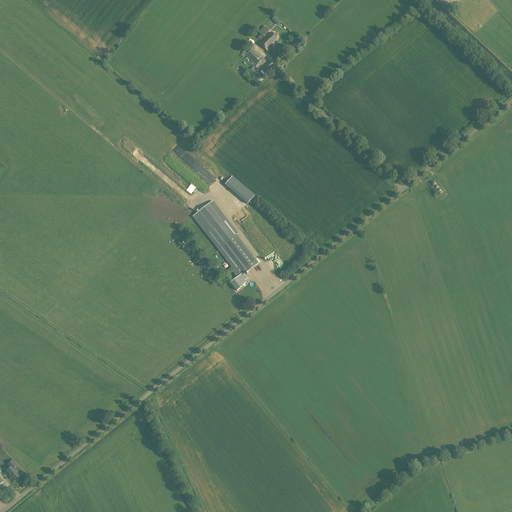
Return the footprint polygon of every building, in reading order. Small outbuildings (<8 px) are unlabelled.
[(272,20),(278,26),(281,22),(275,16),(272,20)] [(258,32),(264,38),(270,44),(269,45),(271,47),(273,45),(272,44),(277,39),(271,33),(267,36),(266,35),(266,34),(269,30),(265,26),(258,32)] [(267,51),(271,47),(269,45),(270,44),(264,38),(258,43),(267,51)] [(251,50),(248,47),(242,52),(256,66),(262,60),(251,49),(251,50)] [(266,73),(274,66),(270,62),(262,69),(266,73)] [(257,81),(263,76),(254,66),(248,72),(257,81)] [(225,185),(247,205),(255,196),(232,176),(225,185)] [(443,192),(435,182),(431,185),(432,186),(430,188),(432,191),(434,189),(439,195),(443,192)] [(186,190),(191,194),(196,188),(191,184),(186,190)] [(236,291),(243,286),(241,284),(248,278),(245,274),(258,264),(236,235),(238,234),(226,219),(206,235),(239,277),(230,283),(236,291)] [(14,481),(20,476),(14,468),(17,466),(13,461),(8,465),(10,468),(5,472),(9,477),(10,476),(14,481)]
